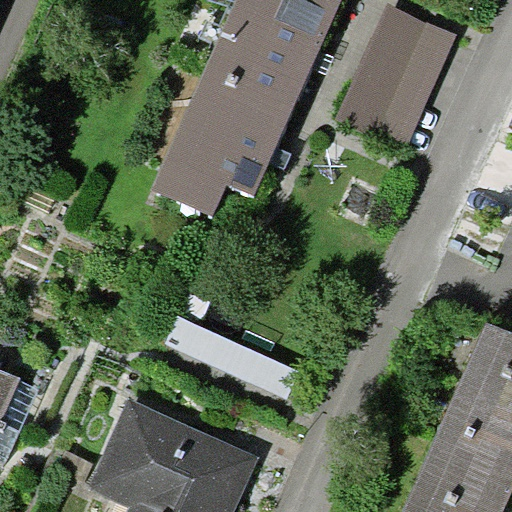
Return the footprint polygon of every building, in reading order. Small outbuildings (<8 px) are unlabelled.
[(229,0),(142,191),(232,232),(255,182),(287,112),(325,28),(338,0),(229,0)] [(453,37),(386,7),(331,129),(399,159),(453,37)] [(183,329),(175,358),(297,394),(306,365),(183,329)] [(511,343),(484,331),(404,511),(506,511),(511,500),(511,343)] [(228,511),(252,461),(125,404),(84,495),(122,511),(228,511)]
